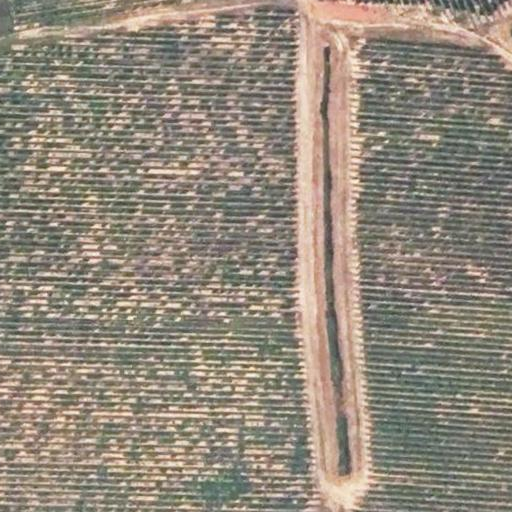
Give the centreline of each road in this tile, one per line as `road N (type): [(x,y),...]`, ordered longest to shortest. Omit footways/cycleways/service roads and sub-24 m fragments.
road 1 (track): [(302,0),(303,266),(319,475),(332,511)]
road 2 (track): [(285,0),(0,43)]
road 3 (track): [(511,59),(469,30),(339,17),(307,0)]
